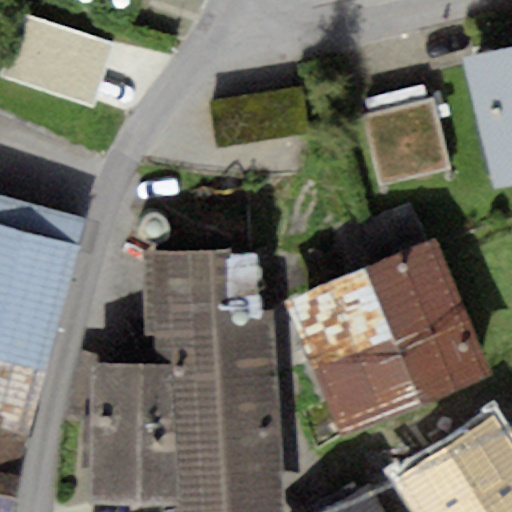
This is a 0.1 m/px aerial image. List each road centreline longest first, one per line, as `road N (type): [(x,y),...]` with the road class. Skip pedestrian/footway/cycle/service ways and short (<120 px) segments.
road 1 (residential): [(39,511),(46,451),(84,320),(138,175),(211,48)]
road 2 (residential): [(466,0),(211,48)]
